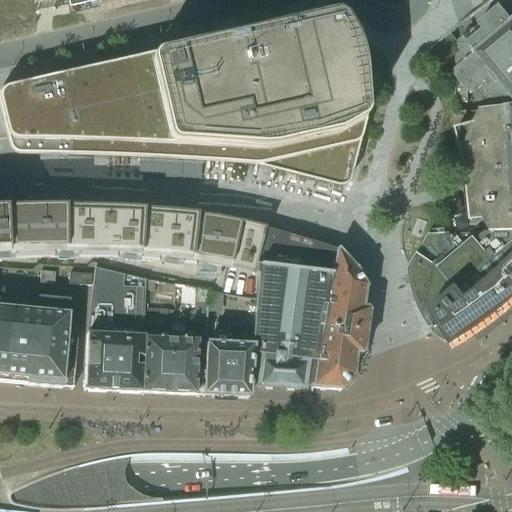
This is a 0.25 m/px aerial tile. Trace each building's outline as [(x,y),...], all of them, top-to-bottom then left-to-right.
[(468,18),(484,5),(487,3),(485,0),(391,0),(446,13),(448,7),(462,11),(468,18)] [(459,69),(456,71),(456,91),(458,91),(467,93),(473,94),(481,88),(486,94),(488,111),(511,108),(511,21),(511,22),(499,8),(478,25),(483,31),(468,44),(470,46),(456,57),(456,65),(459,69)] [(363,120),(360,76),(358,61),(354,46),(346,31),(342,24),(340,22),(339,20),(337,19),(335,17),(333,17),(330,16),(328,16),(7,88),(5,88),(3,89),(1,90),(0,91),(0,115),(5,140),(7,149),(8,151),(9,153),(11,154),(12,156),(14,157),(16,157),(18,157),(38,158),(74,158),(97,159),(118,160),(144,161),(186,163),(251,168),(255,168),(258,169),(335,189),(337,189),(339,189),(341,189),(342,188),(344,187),(346,186),(347,184),(348,182),(349,180),(361,134),(362,129),(363,125),(363,120)] [(467,104),(467,93),(458,91),(458,103),(467,104)] [(511,108),(488,111),(481,112),(481,114),(473,126),(455,131),(461,155),(511,150),(511,108)] [(511,193),(511,150),(461,155),(465,168),(467,167),(467,172),(466,172),(465,173),(464,173),(464,174),(463,175),(463,176),(463,178),(464,180),(466,181),(467,181),(468,185),(466,186),(468,198),(511,193)] [(511,193),(468,198),(468,201),(470,224),(483,223),(487,229),(490,233),(490,234),(511,233),(511,193)] [(224,269),(227,269),(238,226),(226,223),(214,221),(203,219),(191,217),(179,216),(167,215),(155,214),(143,213),(131,213),(119,212),(107,212),(95,211),(83,211),(71,211),(59,211),(47,211),(35,211),(23,212),(11,212),(0,212),(0,259),(1,259),(13,258),(25,258),(37,258),(49,257),(61,257),(73,257),(85,257),(105,257),(125,258),(145,260),(165,261),(189,263),(201,265),(213,267),(224,269)] [(417,221),(411,235),(420,239),(426,224),(417,221)] [(255,300),(253,327),(249,383),(257,384),(257,388),(301,391),(302,389),(310,389),(337,254),(336,253),(319,245),(287,236),(265,230),(258,256),(257,274),(255,300)] [(511,233),(490,234),(486,234),(449,235),(428,235),(408,271),(410,281),(412,291),(414,299),(417,306),(420,313),(425,322),(432,334),(438,339),(442,338),(447,341),(447,342),(447,343),(448,344),(453,351),(478,334),(487,328),(502,317),(509,311),(511,308),(511,233)] [(350,377),(353,357),(353,355),(359,356),(361,354),(361,353),(366,315),(367,314),(365,311),(365,312),(360,311),(363,290),(364,289),(362,286),(361,286),(356,275),(354,272),(337,254),(310,389),(310,390),(339,392),(350,377)] [(93,269),(86,336),(83,390),(83,392),(139,395),(143,338),(141,338),(143,290),(122,289),(122,276),(93,269)] [(40,271),(39,283),(53,284),(54,273),(40,271)] [(69,274),(67,285),(89,287),(90,276),(69,274)] [(195,310),(194,330),(193,343),(191,370),(190,370),(189,388),(190,388),(190,398),(195,398),(201,398),(206,336),(208,292),(208,291),(195,289),(193,304),(193,309),(195,310)] [(9,313),(8,313),(1,378),(27,380),(27,386),(72,391),(76,342),(63,341),(67,302),(37,299),(37,300),(10,297),(9,313)] [(144,309),(143,325),(143,338),(139,395),(167,396),(174,329),(174,312),(167,311),(144,309)] [(0,377),(1,378),(8,313),(0,311),(0,377)] [(206,336),(201,398),(212,398),(212,399),(235,400),(235,399),(247,400),(249,383),(253,327),(214,324),(213,337),(206,336)] [(193,343),(194,330),(182,330),(182,329),(174,329),(167,396),(190,398),(190,388),(189,388),(190,370),(191,370),(193,343)] [(125,465),(122,458),(97,463),(65,471),(19,489),(10,494),(9,499),(16,507),(31,509),(48,511),(78,511),(106,510),(160,506),(159,501),(148,499),(135,494),(126,487),(123,482),(122,476),(124,470),(125,465)]
